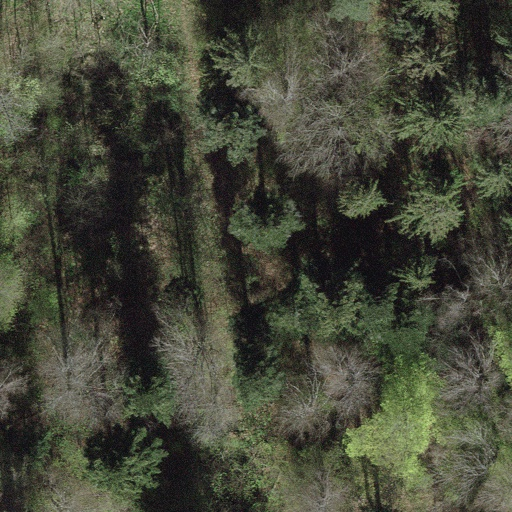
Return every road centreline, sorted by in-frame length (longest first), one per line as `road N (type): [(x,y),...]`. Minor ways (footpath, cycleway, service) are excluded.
road 1 (track): [(423,511),(247,257),(190,70),(188,0)]
road 2 (track): [(136,0),(0,28)]
